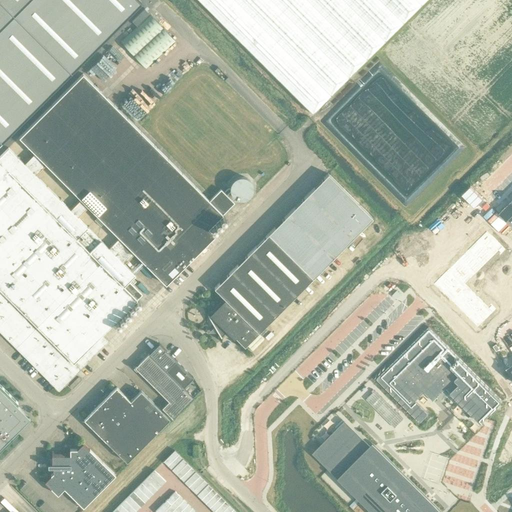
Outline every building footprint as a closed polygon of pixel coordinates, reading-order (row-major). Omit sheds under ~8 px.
[(0,0),(0,137),(3,141),(142,3),(139,0),(0,0)] [(199,0),(313,114),(421,5),(415,0),(199,0)] [(136,26),(149,14),(145,9),(132,21),(136,26)] [(146,69),(147,69),(176,41),(150,14),(121,41),(146,69)] [(135,253),(166,285),(216,235),(209,228),(234,203),(221,189),(209,201),(134,124),(83,74),(19,137),(35,153),(24,164),(8,148),(0,156),(0,331),(59,391),(108,342),(101,335),(142,295),(129,281),(135,275),(124,264),(135,253)] [(236,338),(245,347),(372,219),(328,174),(214,288),(225,299),(209,315),(208,315),(221,337),(222,337),(221,336),(226,331),(234,339),(236,338)] [(251,191),(251,189),(251,186),(250,184),(248,181),(246,179),(244,178),(243,178),(240,178),(236,178),(234,179),(233,181),(231,183),(230,184),(229,187),(229,189),(230,193),(231,195),(232,196),(234,198),(236,199),(237,199),(241,200),(245,199),(247,198),(248,196),(250,193),(251,191)] [(511,207),(508,204),(500,212),(511,223),(511,207)] [(487,231),(433,284),(477,328),(493,312),(465,284),(502,247),(487,231)] [(429,325),(376,378),(419,422),(429,412),(415,399),(424,391),(433,400),(446,387),(448,389),(480,422),(502,401),(457,354),(429,325)] [(159,344),(135,368),(169,401),(162,408),(173,419),(193,398),(183,387),(193,377),(159,344)] [(511,355),(503,362),(507,368),(511,375),(511,355)] [(0,451),(18,433),(18,430),(30,418),(18,406),(18,402),(0,384),(0,451)] [(127,462),(170,419),(141,390),(130,401),(116,387),(84,419),(127,462)] [(375,391),(366,399),(394,428),(403,419),(375,391)] [(345,423),(315,453),(374,511),(439,511),(441,511),(381,451),(377,455),(345,423)] [(115,475),(96,456),(83,443),(76,449),(70,449),(70,450),(52,450),(52,464),(48,464),(48,468),(53,467),(53,473),(44,481),(57,495),(64,488),(83,507),(115,475)] [(163,461),(167,465),(179,454),(174,450),(163,461)] [(167,465),(172,470),(183,458),(179,454),(167,465)] [(172,470),(176,474),(187,463),(183,458),(172,470)] [(191,467),(187,463),(176,474),(180,478),(191,467)] [(180,478),(184,482),(195,471),(191,467),(180,478)] [(154,470),(150,474),(161,485),(165,481),(154,470)] [(184,482),(188,486),(200,475),(195,471),(184,482)] [(150,474),(146,478),(157,490),(161,485),(150,474)] [(188,486),(193,491),(204,479),(200,475),(188,486)] [(146,478),(142,483),(153,494),(157,490),(146,478)] [(193,491),(197,495),(208,484),(204,479),(193,491)] [(142,483),(137,487),(149,498),(153,494),(142,483)] [(212,488),(208,484),(197,495),(201,499),(212,488)] [(137,487),(133,491),(144,502),(149,498),(137,487)] [(201,499),(205,503),(216,492),(212,488),(201,499)] [(133,491),(129,495),(140,506),(144,502),(133,491)] [(175,491),(167,500),(171,504),(179,496),(175,491)] [(205,503),(209,507),(221,496),(216,492),(205,503)] [(129,495),(125,499),(136,511),(140,506),(129,495)] [(171,504),(169,506),(174,510),(183,500),(179,496),(171,504)] [(209,507),(214,511),(225,500),(221,496),(209,507)] [(125,499),(121,504),(128,511),(134,511),(136,511),(125,499)] [(167,500),(155,511),(163,511),(169,506),(171,504),(167,500)] [(183,500),(174,510),(175,511),(179,511),(188,504),(183,500)] [(221,511),(229,504),(225,500),(214,511),(221,511)]
